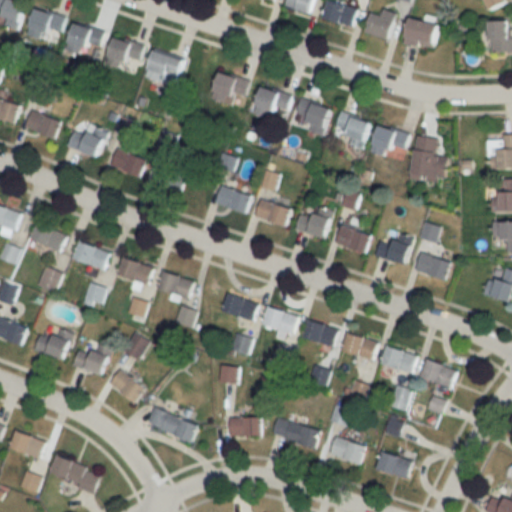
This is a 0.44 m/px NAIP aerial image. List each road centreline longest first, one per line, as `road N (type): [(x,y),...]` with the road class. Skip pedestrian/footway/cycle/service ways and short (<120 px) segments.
road 1 (residential): [(0,164),(511,356)]
road 2 (residential): [(137,0),(382,85),(511,95)]
road 3 (residential): [(157,506),(235,478),(290,486),(365,511)]
road 4 (residential): [(0,384),(95,429),(129,460),(157,506)]
road 5 (residential): [(436,511),(511,380)]
